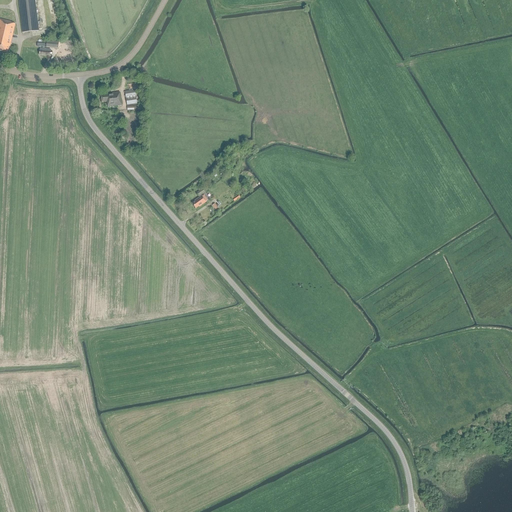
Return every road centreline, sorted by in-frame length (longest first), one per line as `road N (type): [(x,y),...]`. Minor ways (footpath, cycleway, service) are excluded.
road 1 (tertiary): [(412,511),(407,472),(388,434),(265,321),(131,171),(82,105),(78,74)]
road 2 (tertiary): [(78,74),(126,59),(165,0)]
